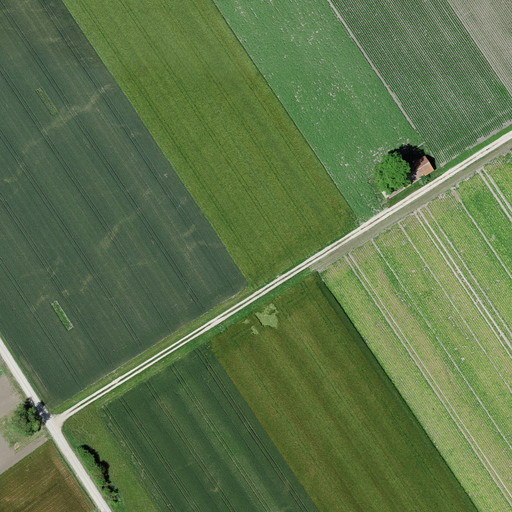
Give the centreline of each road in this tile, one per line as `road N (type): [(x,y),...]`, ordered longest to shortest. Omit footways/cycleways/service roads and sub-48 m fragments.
road 1 (track): [(51,422),(511,140)]
road 2 (track): [(109,511),(0,342)]
